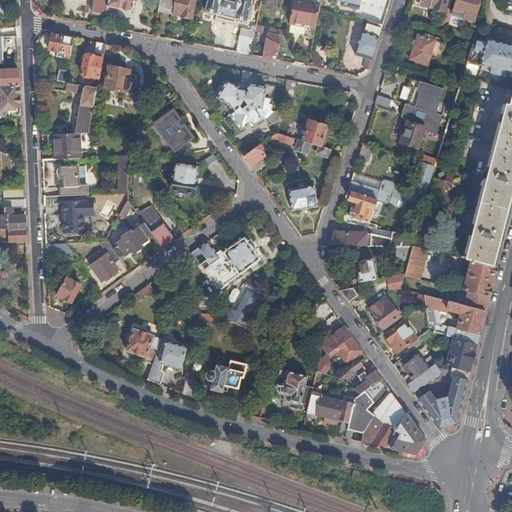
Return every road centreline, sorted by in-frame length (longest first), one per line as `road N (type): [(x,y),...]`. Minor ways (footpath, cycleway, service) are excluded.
road 1 (tertiary): [(42,344),(221,423),(470,482)]
road 2 (residential): [(25,19),(42,344)]
road 3 (residential): [(470,482),(311,266)]
road 4 (residential): [(257,196),(42,344)]
road 5 (residential): [(369,89),(149,45)]
road 6 (residential): [(311,266),(369,89)]
road 7 (residential): [(149,45),(257,196)]
road 8 (secondary): [(477,437),(511,269)]
road 9 (residential): [(149,45),(25,19)]
